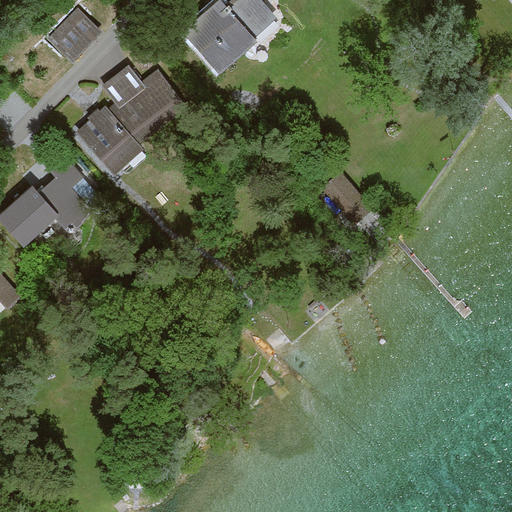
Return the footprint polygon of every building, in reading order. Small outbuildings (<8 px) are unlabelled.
[(222,73),(279,22),(259,0),(229,0),(227,3),(223,0),(214,0),(182,29),(222,73)] [(106,28),(79,5),(51,37),(77,60),(106,28)] [(143,80),(128,62),(101,85),(116,101),(109,107),(106,104),(76,130),(114,173),(143,148),(135,138),(184,96),(159,66),(143,80)] [(85,177),(60,149),(45,161),(55,174),(39,188),(33,181),(0,210),(0,216),(23,243),(54,215),(69,236),(94,207),(74,184),(85,177)] [(322,189),(348,207),(363,185),(337,167),(322,189)] [(0,301),(9,312),(24,299),(0,270),(0,301)]
